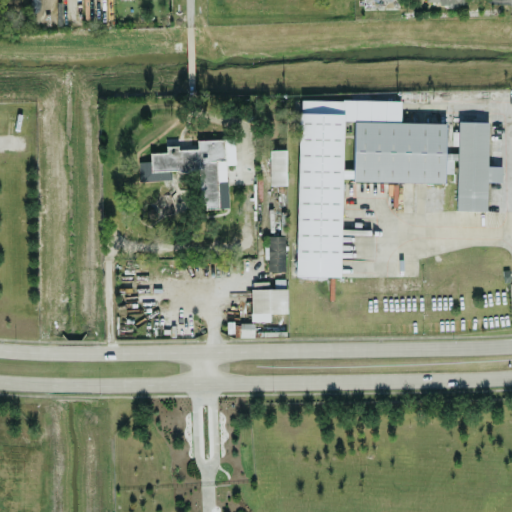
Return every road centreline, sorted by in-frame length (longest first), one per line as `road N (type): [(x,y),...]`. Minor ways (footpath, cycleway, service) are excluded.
road 1 (secondary): [(0,380),(114,385),(511,375)]
road 2 (secondary): [(499,345),(202,351)]
road 3 (secondary): [(202,351),(0,348)]
